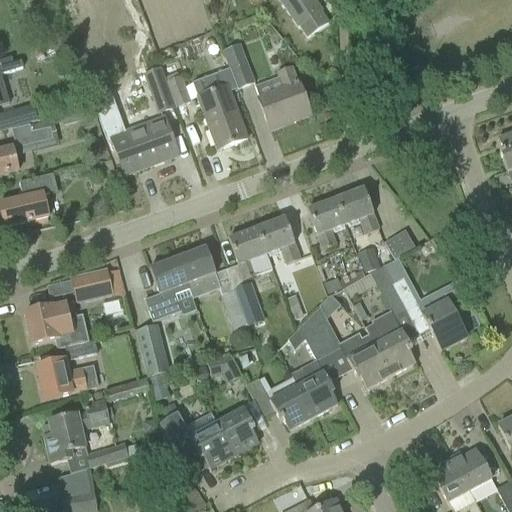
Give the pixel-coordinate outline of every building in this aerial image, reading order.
[(278,0),(298,30),(300,29),(307,40),(329,26),(312,0),(278,0)] [(224,55),(231,73),(237,91),(238,92),(253,87),(239,49),(224,55)] [(0,109),(9,107),(1,78),(15,74),(23,71),(21,65),(13,67),(11,61),(0,64),(0,109)] [(283,93),(258,102),(261,112),(268,131),(294,121),(295,124),(310,119),(298,88),(292,71),(277,77),(279,82),(283,93)] [(143,79),(157,116),(175,109),(167,87),(160,72),(143,79)] [(237,91),(231,73),(222,76),(227,90),(197,101),(209,135),(216,154),(248,142),(247,141),(240,123),(229,94),(237,91)] [(168,86),(176,110),(189,105),(180,81),(168,86)] [(110,97),(91,104),(107,147),(112,145),(117,158),(124,177),(127,176),(176,158),(170,139),(164,124),(127,137),(125,138),(122,132),(110,97)] [(83,102),(61,107),(64,117),(85,112),(83,102)] [(8,118),(11,131),(38,126),(35,113),(8,118)] [(49,132),(30,136),(29,130),(11,134),(15,152),(52,143),(49,132)] [(511,136),(497,142),(502,154),(499,156),(507,176),(511,174),(511,136)] [(0,154),(0,179),(18,175),(12,151),(0,154)] [(23,202),(0,207),(0,214),(4,231),(48,221),(42,198),(57,195),(53,178),(38,181),(19,186),(23,202)] [(363,192),(335,203),(345,229),(360,223),(365,238),(378,234),(363,192)] [(345,229),(335,203),(307,214),(314,232),(317,239),(323,254),(336,249),(330,234),(345,229)] [(284,222),(256,232),(266,258),(281,253),(286,268),(299,263),(294,248),(284,222)] [(384,246),(392,261),(424,243),(414,225),(404,230),(405,234),(384,246)] [(266,258),(256,232),(228,243),(238,269),(244,284),(272,273),(266,258)] [(206,251),(177,262),(188,290),(188,289),(202,284),(207,297),(220,293),(215,279),(216,279),(206,251)] [(188,290),(177,262),(149,272),(159,298),(144,304),(152,326),(181,316),(177,305),(192,300),(188,289),(188,290)] [(393,265),(382,271),(406,315),(417,309),(403,283),(393,265)] [(364,281),(344,293),(350,303),(376,290),(389,314),(393,322),(406,315),(382,271),(370,278),(364,281)] [(71,282),(77,307),(112,299),(106,274),(71,282)] [(341,283),(339,286),(342,294),(344,293),(364,281),(362,275),(341,283)] [(246,290),(235,294),(248,330),(263,324),(250,288),(246,290)] [(417,309),(406,315),(418,339),(429,333),(430,336),(440,354),(467,340),(455,317),(464,313),(466,307),(458,292),(444,299),(448,306),(434,314),(430,306),(418,312),(417,309)] [(248,330),(235,294),(221,299),(234,335),(248,330)] [(294,300),(284,304),(289,319),(300,315),(294,300)] [(52,310),(24,316),(31,349),(54,343),(57,354),(66,352),(73,350),(70,339),(72,338),(68,323),(76,321),(73,306),(52,311),(52,310)] [(320,312),(309,322),(329,358),(340,352),(339,349),(339,348),(320,312)] [(372,327),(364,331),(368,339),(390,380),(415,367),(409,356),(412,354),(402,337),(401,335),(400,336),(394,325),(395,325),(393,322),(389,314),(370,324),(372,327)] [(309,322),(299,333),(316,365),(329,358),(309,322)] [(135,335),(148,382),(170,376),(158,329),(135,335)] [(358,338),(339,348),(339,349),(340,352),(348,366),(357,383),(360,382),(366,393),(390,380),(368,339),(361,343),(360,343),(358,338)] [(93,345),(73,350),(66,352),(68,363),(96,357),(93,345)] [(221,380),(225,389),(240,381),(229,359),(206,366),(210,383),(221,380)] [(36,370),(44,403),(97,392),(92,371),(67,377),(64,364),(36,370)] [(194,372),(193,378),(195,382),(200,384),(205,382),(207,376),(205,372),(199,370),(194,372)] [(323,376),(296,391),(313,422),(337,409),(331,397),(334,396),(323,376)] [(103,394),(107,407),(109,407),(110,410),(129,404),(128,401),(149,395),(145,382),(103,394)] [(258,384),(246,390),(258,411),(269,405),(258,384)] [(313,422),(296,391),(269,405),(275,417),(279,425),(282,423),(288,435),(313,422)] [(43,430),(51,467),(71,462),(70,455),(85,451),(80,433),(110,426),(105,404),(84,409),(86,417),(49,425),(49,428),(43,430)] [(172,408),(164,412),(169,422),(177,417),(172,408)] [(244,414),(217,429),(233,459),(258,446),(252,435),(254,433),(244,414)] [(233,459),(217,429),(211,418),(185,432),(177,417),(169,422),(159,427),(179,464),(196,455),(200,462),(203,461),(209,473),(233,459)] [(511,422),(497,431),(507,449),(511,458),(511,422)] [(155,425),(144,428),(146,438),(157,436),(155,425)] [(86,459),(90,472),(117,464),(113,451),(86,459)] [(459,456),(450,461),(469,495),(491,484),(474,454),(461,461),(459,456)] [(469,495),(450,461),(441,465),(444,470),(431,477),(447,507),(469,495)] [(46,505),(27,508),(27,511),(95,511),(93,495),(89,473),(56,483),(58,498),(50,500),(51,504),(46,505)] [(505,511),(511,511),(511,487),(510,485),(496,493),(505,511)]
